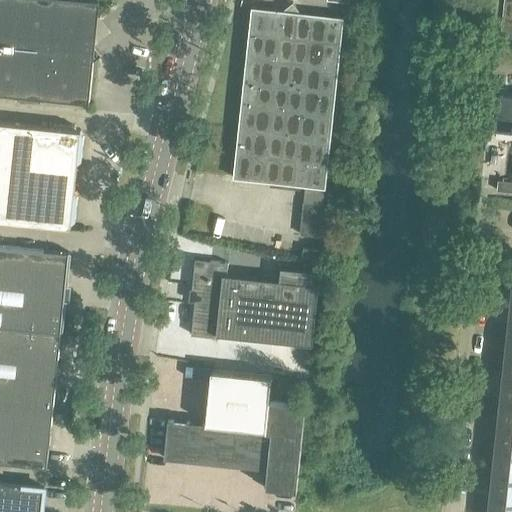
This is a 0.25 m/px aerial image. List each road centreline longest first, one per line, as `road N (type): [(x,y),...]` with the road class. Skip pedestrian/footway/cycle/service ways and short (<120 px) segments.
road 1 (tertiary): [(106,511),(141,249),(205,0)]
road 2 (residential): [(454,511),(482,242),(511,245)]
